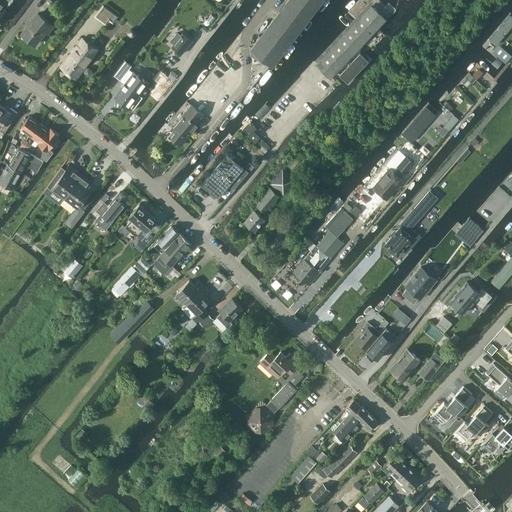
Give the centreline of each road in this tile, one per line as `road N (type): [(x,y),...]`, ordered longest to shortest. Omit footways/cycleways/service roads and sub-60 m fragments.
road 1 (tertiary): [(404,429),(115,154),(0,71)]
road 2 (unknown): [(317,317),(511,92)]
